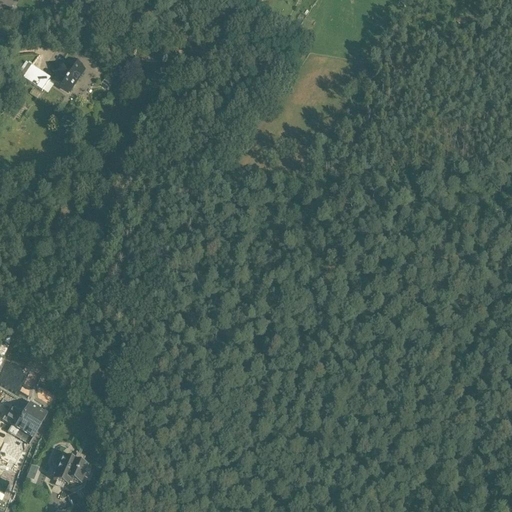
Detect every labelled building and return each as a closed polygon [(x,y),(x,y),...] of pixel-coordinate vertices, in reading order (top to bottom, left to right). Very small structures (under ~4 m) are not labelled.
[(53,9),(65,6),(63,0),(61,0),(51,2),(53,9)] [(66,63),(51,84),(67,95),(82,73),(66,63)] [(48,81),(30,69),(21,80),(40,93),(48,81)] [(22,419),(14,432),(16,433),(32,443),(46,419),(28,409),(22,419)] [(22,419),(9,411),(1,424),(10,430),(14,432),(22,419)] [(14,432),(10,430),(6,437),(12,440),(16,433),(14,432)] [(32,443),(16,433),(12,440),(28,450),(32,443)] [(87,472),(60,461),(50,485),(51,486),(52,485),(64,491),(65,491),(68,485),(77,489),(79,490),(82,481),(85,482),(88,474),(87,472)] [(35,474),(29,471),(26,481),(32,483),(35,474)] [(94,488),(84,484),(81,493),(77,495),(83,505),(89,501),(94,488)] [(72,497),(65,501),(71,511),(83,505),(77,495),(72,497)]
